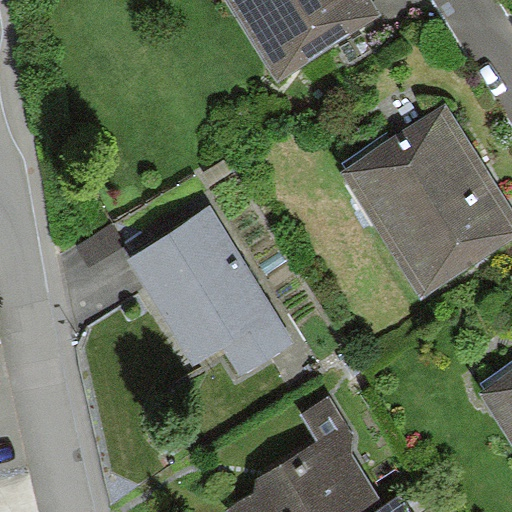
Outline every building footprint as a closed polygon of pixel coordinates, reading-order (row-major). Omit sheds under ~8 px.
[(229,0),(280,81),(382,18),(370,0),(229,0)] [(424,297),(511,241),(511,212),(449,113),(348,176),(424,297)] [(239,376),(297,341),(219,212),(137,263),(199,365),(223,350),(239,376)] [(511,377),(490,392),(511,426),(511,377)] [(411,511),(401,495),(388,503),(355,454),(356,439),(331,398),(303,415),(321,443),(260,482),(255,495),(227,511),(411,511)]
